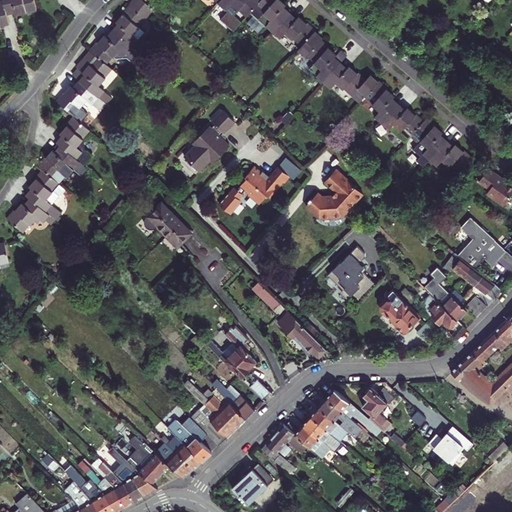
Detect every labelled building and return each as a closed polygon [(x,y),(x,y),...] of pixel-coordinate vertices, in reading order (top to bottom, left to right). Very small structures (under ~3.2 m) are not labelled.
[(1,27),(0,26),(0,25),(9,23),(6,14),(6,10),(3,0),(0,0),(0,28),(1,28),(1,27)] [(6,14),(15,11),(15,14),(37,9),(34,0),(3,0),(6,10),(6,14)] [(153,9),(152,8),(142,0),(135,0),(131,5),(130,5),(116,21),(118,23),(112,29),(124,40),(139,52),(146,44),(133,33),(139,26),(138,24),(139,23),(141,24),(153,9)] [(251,12),(260,1),(258,0),(220,0),(218,2),(228,10),(222,18),(235,30),(242,21),(234,14),(239,8),(247,15),(251,12)] [(251,12),(272,31),(287,14),(290,12),(284,6),(286,4),(281,0),(261,0),(260,1),(251,12)] [(299,16),(297,18),(290,12),(287,14),(272,31),(280,38),(285,32),(292,39),(294,37),(301,44),(312,32),(314,30),(299,16)] [(112,55),(124,40),(112,29),(106,36),(104,35),(91,50),(105,63),(112,55)] [(299,47),(307,53),(320,39),(312,32),(301,44),(299,47)] [(341,62),(335,57),(334,56),(336,53),(320,39),(307,53),(315,61),(314,62),(321,69),(316,74),(323,81),(338,64),(341,62)] [(124,40),(112,55),(114,57),(125,56),(128,58),(134,58),(139,52),(124,40)] [(81,82),(107,103),(112,96),(104,90),(105,89),(99,83),(105,76),(104,75),(110,67),(105,63),(91,50),(77,67),(84,73),(78,79),(81,82)] [(341,62),(346,56),(340,51),(335,57),(341,62)] [(349,66),(348,68),(341,62),(338,64),(323,81),(331,87),(335,82),(343,89),(345,88),(360,101),(365,94),(378,81),(370,73),(365,80),(349,66)] [(72,74),(78,79),(84,73),(77,67),(72,74)] [(81,82),(78,79),(72,86),(70,85),(56,100),(71,113),(78,105),(79,106),(86,99),(92,104),(93,104),(101,110),(107,103),(81,82)] [(381,122),(398,103),(392,97),(394,95),(378,81),(365,94),(373,101),(371,103),(379,110),(374,116),(381,122)] [(410,135),(423,121),(407,107),(405,109),(398,103),(381,122),(388,128),(389,127),(405,141),(410,135)] [(236,121),(224,110),(214,121),(216,124),(214,127),(212,125),(197,140),(199,143),(189,154),(205,168),(218,154),(220,155),(222,155),(228,148),(228,146),(227,144),(230,142),(221,134),(224,131),(225,132),(236,121)] [(81,136),(88,128),(74,116),(60,133),(62,134),(56,141),(60,144),(63,147),(84,164),(93,154),(85,147),(84,140),(83,138),(83,137),(81,136)] [(423,166),(430,159),(445,142),(447,139),(440,133),(442,132),(427,117),(423,121),(410,135),(418,142),(413,149),(420,155),(416,159),(423,166)] [(455,144),(454,145),(447,139),(445,142),(430,159),(437,165),(442,160),(450,166),(451,165),(459,172),(471,158),(455,144)] [(63,147),(60,144),(55,151),(53,149),(39,165),(44,169),(53,177),(58,182),(65,174),(67,177),(74,169),(81,175),(88,167),(84,164),(63,147)] [(265,171),(256,163),(250,168),(250,172),(242,181),(250,189),(248,192),(259,202),(267,194),(270,197),(284,182),(286,183),(291,176),(280,165),(269,177),(266,178),(262,174),(265,171)] [(360,188),(334,166),(329,172),(353,197),(360,188)] [(499,175),(487,167),(478,180),(488,187),(485,192),(502,204),(511,190),(511,184),(508,181),(506,182),(498,176),(499,175)] [(29,185),(31,187),(26,194),(30,197),(32,199),(46,210),(65,188),(53,177),(44,169),(29,185)] [(334,189),(330,193),(345,208),(353,197),(329,172),(323,179),(334,189)] [(236,187),(223,207),(232,213),(245,193),(236,187)] [(340,213),(345,208),(330,193),(320,194),(316,191),(305,204),(318,215),(340,213)] [(30,197),(23,204),(21,202),(8,218),(22,230),(28,223),(30,224),(37,216),(43,221),(49,213),(46,210),(32,199),(30,197)] [(192,232),(163,203),(147,217),(148,223),(151,226),(156,226),(158,224),(179,245),(184,240),(184,241),(188,238),(187,236),(192,232)] [(383,214),(379,218),(383,222),(387,218),(383,214)] [(472,264),(475,267),(485,256),(493,264),(507,250),(505,248),(474,219),(465,228),(477,239),(461,256),(472,264)] [(445,252),(449,246),(441,240),(437,245),(445,252)] [(0,243),(0,262),(9,261),(4,243),(0,243)] [(351,254),(350,253),(341,262),(340,261),(329,272),(358,300),(375,282),(365,273),(364,275),(360,272),(365,267),(360,262),(366,255),(358,247),(351,254)] [(241,263),(229,251),(225,256),(237,267),(241,263)] [(452,267),(463,275),(472,264),(461,256),(455,251),(443,266),(449,271),(452,267)] [(463,275),(475,284),(484,273),(475,267),(472,264),(463,275)] [(494,298),(503,288),(484,273),(475,284),(486,293),(487,292),(494,298)] [(414,277),(409,283),(416,290),(421,284),(414,277)] [(306,327),(259,279),(252,286),(281,316),(277,320),(292,335),(309,352),(312,349),(318,356),(327,348),(315,336),(306,327)] [(457,299),(440,283),(436,287),(442,293),(447,298),(441,304),(457,319),(467,309),(463,306),(460,302),(457,299)] [(405,286),(400,291),(410,301),(416,296),(405,286)] [(393,289),(381,301),(383,304),(384,308),(405,330),(420,316),(393,289)] [(460,302),(466,295),(463,292),(457,299),(460,302)] [(436,299),(441,304),(447,298),(442,293),(436,299)] [(460,302),(463,306),(469,299),(466,295),(460,302)] [(475,295),(470,300),(481,311),(486,305),(475,295)] [(457,319),(441,304),(436,299),(434,296),(426,304),(432,311),(430,313),(440,323),(442,321),(449,327),(457,319)] [(470,300),(465,306),(476,316),(481,311),(470,300)] [(511,361),(490,383),(481,374),(470,386),(487,402),(489,402),(491,402),(505,388),(510,393),(511,390),(511,319),(510,317),(509,317),(471,351),(480,360),(472,367),(476,370),(485,362),(482,358),(495,345),(508,333),(511,336),(511,361)] [(432,346),(442,336),(437,329),(429,321),(418,331),(432,346)] [(311,322),(306,327),(315,336),(319,331),(311,322)] [(212,338),(207,342),(208,342),(241,376),(257,360),(247,350),(250,348),(250,345),(245,340),(248,337),(236,325),(235,327),(234,326),(226,333),(233,340),(223,350),(212,338)] [(500,349),(511,337),(511,336),(508,333),(495,345),(500,349)] [(196,334),(190,340),(199,349),(205,343),(196,334)] [(461,378),(470,386),(481,374),(476,370),(472,367),(480,360),(471,351),(450,371),(459,381),(461,378)] [(124,360),(117,367),(120,371),(127,363),(124,360)] [(217,377),(212,382),(230,400),(232,402),(241,393),(230,383),(226,387),(217,377)] [(258,377),(250,384),(263,398),(271,390),(258,377)] [(388,402),(391,399),(389,397),(391,395),(391,394),(382,387),(380,387),(376,391),(369,386),(367,388),(366,388),(363,391),(363,392),(362,394),(366,398),(360,405),(371,414),(368,417),(378,426),(383,420),(386,422),(388,419),(378,410),(387,401),(388,402)] [(325,396),(347,414),(349,412),(375,434),(380,428),(378,426),(368,417),(333,387),(325,396)] [(209,388),(204,393),(237,426),(246,417),(232,402),(230,400),(225,404),(209,388)] [(212,421),(227,436),(237,426),(204,393),(203,393),(200,396),(205,402),(204,403),(215,414),(211,419),(212,421)] [(241,393),(232,402),(246,417),(255,408),(241,393)] [(325,396),(317,405),(346,431),(354,437),(362,428),(347,414),(325,396)] [(310,414),(334,436),(339,440),(346,431),(317,405),(310,414)] [(310,414),(302,423),(323,443),(327,438),(330,440),(334,436),(310,414)] [(195,435),(199,440),(207,432),(203,428),(190,415),(182,424),(195,435)] [(177,418),(168,426),(180,437),(201,459),(210,451),(199,440),(195,435),(182,424),(177,418)] [(323,443),(302,423),(298,427),(288,419),(284,424),(309,447),(325,460),(333,451),(326,444),(323,443)] [(207,432),(219,444),(227,436),(212,421),(203,428),(207,432)] [(284,424),(282,422),(264,443),(265,443),(260,448),(291,474),(293,472),(288,467),(290,464),(277,452),(289,438),(294,443),(295,442),(305,451),(309,447),(284,424)] [(472,442),(452,424),(441,436),(435,431),(428,440),(442,453),(441,455),(451,464),(462,451),(460,450),(463,446),(466,449),(472,442)] [(392,432),(389,435),(400,445),(403,442),(392,432)] [(163,434),(161,436),(163,439),(169,444),(172,442),(163,434)] [(171,446),(177,451),(193,466),(201,459),(180,437),(171,446)] [(152,438),(148,443),(154,449),(158,444),(152,438)] [(128,459),(139,469),(152,482),(169,463),(145,440),(128,459)] [(492,461),(508,446),(502,441),(487,456),(492,461)] [(130,469),(127,470),(146,494),(158,487),(152,482),(139,469),(113,445),(110,448),(130,469)] [(193,466),(177,451),(167,461),(169,463),(182,475),(193,466)] [(105,463),(123,481),(135,500),(146,494),(127,470),(123,472),(109,459),(105,463)] [(257,462),(231,486),(246,503),(273,479),(257,462)] [(115,511),(117,511),(96,482),(91,485),(89,488),(84,483),(87,480),(71,463),(64,469),(78,483),(91,497),(93,499),(100,511),(115,511)] [(107,479),(114,486),(126,505),(135,500),(123,481),(105,463),(101,468),(110,476),(107,479)] [(96,482),(117,511),(126,505),(114,486),(107,479),(104,483),(95,471),(90,474),(96,482)] [(482,481),(477,476),(471,481),(476,487),(482,481)] [(91,497),(78,483),(75,486),(78,491),(72,497),(74,499),(79,504),(83,511),(100,511),(93,499),(91,497)] [(46,511),(43,509),(28,491),(16,503),(24,511),(10,511),(7,508),(3,511),(46,511)] [(438,511),(439,511),(449,503),(442,498),(433,507),(438,511)] [(74,499),(50,511),(83,511),(79,504),(74,499)]
